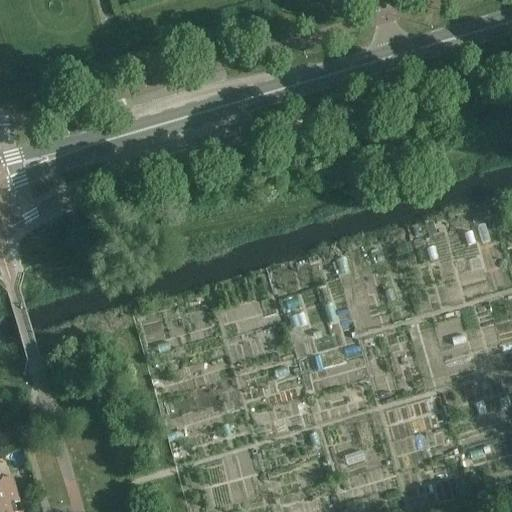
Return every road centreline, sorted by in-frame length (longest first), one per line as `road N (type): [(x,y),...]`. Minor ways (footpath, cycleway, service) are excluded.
road 1 (tertiary): [(511,25),(217,108)]
road 2 (tertiary): [(0,174),(217,108)]
